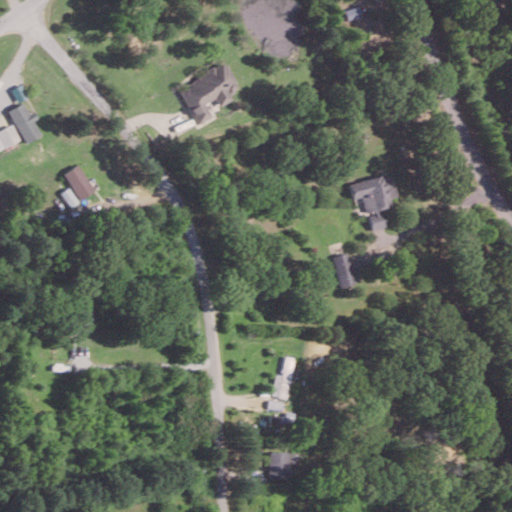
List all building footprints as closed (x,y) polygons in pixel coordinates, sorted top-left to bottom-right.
[(197,123),(212,115),(205,102),(214,97),(218,105),(232,98),(229,92),(238,87),(224,61),(177,86),(197,123)] [(26,97),(21,83),(10,87),(14,101),(26,97)] [(31,120),(33,119),(22,100),(5,110),(25,142),(39,133),(31,120)] [(0,146),(18,140),(11,124),(0,128),(0,146)] [(78,198),(93,188),(75,163),(61,173),(78,198)] [(362,211),(389,206),(387,196),(395,195),(391,173),(347,181),(351,198),(360,196),(362,211)] [(59,191),(67,204),(75,199),(67,186),(59,191)] [(367,212),(370,228),(386,225),(383,209),(367,212)] [(340,286),(355,282),(346,251),(330,255),(340,286)] [(292,356),(283,354),(280,374),(274,373),(270,394),(284,397),(292,356)] [(267,477),(285,477),(286,451),(267,450),(267,477)]
